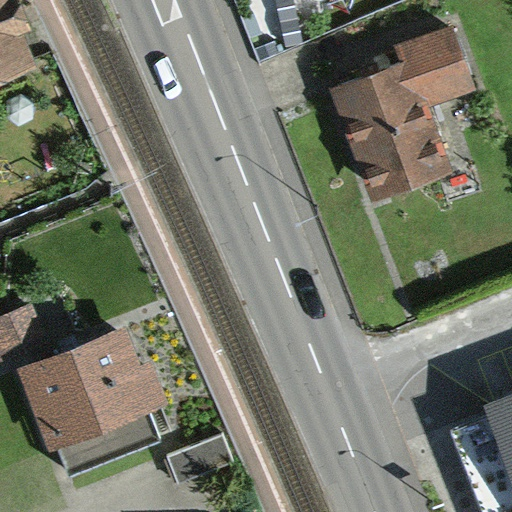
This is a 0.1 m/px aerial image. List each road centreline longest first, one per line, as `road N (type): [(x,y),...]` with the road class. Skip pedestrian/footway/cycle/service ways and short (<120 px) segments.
road 1 (secondary): [(336,396),(169,0)]
road 2 (residential): [(511,320),(336,396)]
road 3 (secondary): [(382,511),(336,396)]
